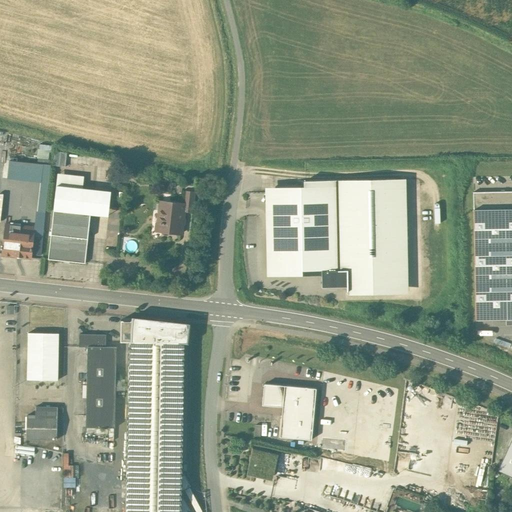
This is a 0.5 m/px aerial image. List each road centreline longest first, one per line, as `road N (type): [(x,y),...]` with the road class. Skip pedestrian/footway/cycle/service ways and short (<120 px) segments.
road 1 (secondary): [(511,385),(380,338),(223,309)]
road 2 (secondary): [(223,309),(0,284)]
road 3 (residential): [(223,309),(209,432),(215,496)]
